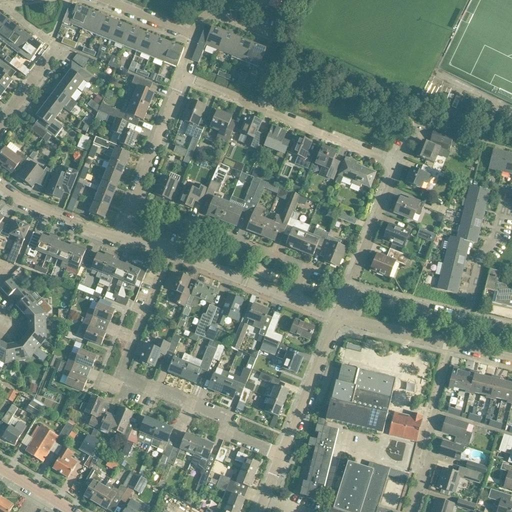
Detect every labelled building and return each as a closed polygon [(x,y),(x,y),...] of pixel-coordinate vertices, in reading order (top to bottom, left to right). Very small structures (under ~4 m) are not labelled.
[(282,0),(271,0),(269,6),(278,10),(282,0)] [(83,29),(90,11),(77,6),(75,10),(69,8),(63,23),(69,26),(70,24),(83,29)] [(96,34),(104,17),(90,11),(83,29),(96,34)] [(110,40),(117,22),(104,17),(96,34),(110,40)] [(0,38),(7,44),(19,29),(7,20),(0,29),(0,38)] [(123,45),(131,27),(117,22),(110,40),(123,45)] [(137,51),(144,33),(131,27),(123,45),(137,51)] [(219,51),(226,33),(212,28),(210,32),(204,30),(192,61),(199,64),(206,46),(219,51)] [(19,53),(30,37),(19,29),(7,44),(19,53)] [(150,56),(157,38),(144,33),(137,51),(150,56)] [(232,56),(239,38),(226,33),(219,51),(232,56)] [(42,46),(30,37),(19,53),(31,62),(42,46)] [(163,61),(171,44),(157,38),(150,56),(163,61)] [(246,62),(253,44),(239,38),(232,56),(246,62)] [(177,67),(184,49),(171,44),(163,61),(177,67)] [(265,53),(266,49),(253,44),(246,62),(259,67),(258,69),(264,71),(270,55),(265,53)] [(99,51),(96,58),(102,60),(104,53),(99,51)] [(14,59),(12,61),(10,65),(20,72),(24,67),(14,59)] [(4,72),(8,67),(0,60),(0,85),(6,90),(13,81),(6,76),(8,74),(4,72)] [(68,75),(64,80),(77,90),(84,81),(87,83),(92,78),(72,63),(68,68),(68,69),(65,72),(68,75)] [(150,91),(152,84),(135,77),(131,87),(137,89),(133,100),(149,107),(155,93),(150,91)] [(58,83),(55,87),(71,99),(77,90),(64,80),(60,85),(58,83)] [(55,93),(51,98),(64,108),(70,113),(77,103),(71,99),(55,87),(52,91),(55,93)] [(64,108),(51,98),(47,103),(44,101),(41,105),(57,117),(64,108)] [(143,121),(149,107),(133,100),(127,113),(102,103),(101,107),(99,111),(110,116),(116,118),(130,124),(129,124),(137,127),(140,120),(143,121)] [(199,122),(206,107),(190,101),(182,120),(190,123),(187,131),(194,134),(193,138),(199,141),(206,125),(199,122)] [(54,120),(57,117),(41,105),(38,109),(41,111),(37,117),(39,119),(36,124),(48,133),(55,138),(62,128),(62,126),(56,122),(54,120)] [(217,111),(214,121),(211,128),(220,132),(217,139),(228,144),(236,123),(235,123),(234,125),(230,123),(232,117),(217,111)] [(116,118),(110,116),(107,122),(114,124),(111,132),(120,136),(118,143),(132,149),(138,135),(127,131),(129,124),(130,124),(116,118)] [(245,120),(244,122),(245,122),(241,134),(248,137),(245,145),(257,150),(263,136),(257,133),(262,122),(248,117),(246,120),(245,120)] [(48,133),(36,124),(31,130),(43,139),(48,133)] [(273,127),(269,136),(265,146),(278,152),(276,156),(283,159),(289,143),(283,141),(287,133),(273,127)] [(421,146),(417,157),(422,159),(422,160),(424,161),(425,160),(434,164),(438,155),(447,158),(450,152),(451,146),(453,136),(433,131),(433,132),(434,132),(431,145),(425,142),(423,142),(423,141),(422,142),(421,146)] [(298,137),(294,146),(291,154),(299,157),(295,165),(308,170),(313,157),(307,154),(312,143),(298,137)] [(109,148),(115,151),(111,160),(126,166),(130,154),(121,151),(122,148),(96,138),(94,144),(108,150),(109,148)] [(193,138),(188,151),(194,153),(199,141),(193,138)] [(28,159),(18,151),(15,155),(6,147),(0,154),(0,162),(6,167),(5,168),(12,174),(19,164),(23,166),(28,159)] [(323,147),(319,156),(316,164),(323,167),(320,175),(333,180),(338,167),(332,164),(337,153),(323,147)] [(493,150),(489,169),(502,172),(506,156),(499,154),(500,152),(493,150)] [(185,157),(183,162),(189,165),(194,153),(188,151),(185,157)] [(221,156),(218,163),(229,168),(231,160),(221,156)] [(511,157),(506,156),(502,172),(511,174),(511,157)] [(346,158),(342,167),(339,175),(352,181),(351,183),(360,187),(361,185),(370,188),(376,173),(353,164),(354,162),(346,158)] [(121,176),(126,166),(111,160),(107,170),(121,176)] [(50,171),(46,169),(43,172),(31,162),(19,178),(23,181),(23,183),(24,184),(25,185),(27,186),(28,185),(32,188),(35,184),(44,188),(50,171)] [(229,168),(218,163),(206,196),(213,198),(215,192),(218,193),(229,168)] [(441,173),(432,169),(423,166),(426,167),(423,173),(412,169),(406,183),(422,189),(424,182),(430,184),(433,177),(438,179),(440,176),(441,173)] [(54,176),(47,194),(61,199),(64,192),(66,186),(72,188),(78,173),(67,169),(64,168),(62,172),(60,178),(54,176)] [(117,187),(121,176),(107,170),(103,181),(117,187)] [(171,201),(178,183),(162,177),(155,194),(171,201)] [(254,199),(258,188),(261,181),(254,178),(247,196),(254,199)] [(113,197),(117,187),(103,181),(99,191),(113,197)] [(258,205),(264,190),(266,183),(261,181),(258,188),(254,199),(252,203),(258,205)] [(202,202),(205,193),(207,189),(195,184),(193,189),(186,186),(179,204),(192,209),(196,200),(202,202)] [(302,190),(292,185),(289,192),(292,193),(299,196),(302,190)] [(471,187),(467,200),(484,204),(486,204),(488,198),(490,191),(480,189),(471,187)] [(109,208),(113,197),(99,191),(94,202),(109,208)] [(267,221),(261,236),(275,242),(278,233),(284,235),(286,229),(290,219),(293,213),(300,196),(299,196),(292,193),(290,199),(291,200),(284,219),(277,216),(274,224),(267,221)] [(222,221),(229,204),(221,201),(222,196),(217,194),(215,199),(215,198),(208,215),(222,221)] [(425,204),(423,204),(414,200),(413,203),(400,198),(394,213),(411,220),(414,213),(420,216),(425,204)] [(467,200),(464,213),(483,218),(484,212),(486,204),(484,204),(467,200)] [(104,219),(109,208),(94,202),(90,213),(104,219)] [(448,208),(434,202),(430,210),(445,216),(448,208)] [(237,227),(240,217),(243,210),(229,204),(222,221),(237,227)] [(256,208),(247,231),(261,236),(267,221),(261,218),(264,211),(256,208)] [(358,219),(338,211),(336,218),(355,226),(358,219)] [(290,219),(286,229),(287,229),(292,231),(286,247),(300,252),(307,234),(310,226),(304,224),(297,221),(299,216),(293,213),(290,219)] [(461,226),(477,230),(480,231),(481,224),(483,218),(464,213),(461,226)] [(14,265),(30,227),(16,221),(10,235),(17,238),(7,262),(14,265)] [(410,233),(399,228),(390,225),(383,240),(390,243),(392,244),(404,249),(410,233)] [(458,239),(470,242),(476,244),(478,238),(480,231),(477,230),(461,226),(458,239)] [(307,234),(300,252),(313,257),(318,243),(324,246),(325,246),(329,236),(329,234),(317,229),(314,237),(307,234)] [(437,235),(420,229),(417,237),(434,244),(437,235)] [(47,256),(54,237),(50,235),(49,238),(42,236),(34,233),(28,248),(30,249),(28,256),(35,258),(37,252),(47,256)] [(324,246),(320,257),(325,258),(323,261),(338,267),(346,249),(340,246),(341,242),(332,238),(329,236),(325,246),(324,246)] [(47,256),(44,262),(49,263),(51,258),(57,260),(64,244),(58,242),(59,239),(54,237),(47,256)] [(451,237),(448,250),(464,254),(466,255),(468,248),(470,242),(458,239),(451,237)] [(64,244),(57,260),(63,262),(61,268),(66,270),(66,269),(67,267),(68,264),(75,245),(71,243),(70,247),(64,244)] [(68,264),(67,267),(78,271),(79,269),(79,267),(85,269),(89,258),(84,256),(85,253),(79,250),(80,247),(75,245),(68,264)] [(395,262),(405,266),(408,267),(410,261),(408,260),(409,257),(390,249),(390,250),(391,250),(388,259),(378,255),(371,270),(389,277),(395,262)] [(448,250),(444,264),(463,268),(465,262),(466,255),(464,254),(448,250)] [(89,258),(85,269),(90,271),(91,269),(98,272),(96,278),(100,280),(110,255),(105,253),(104,256),(98,254),(95,261),(89,258)] [(110,255),(100,280),(110,284),(113,278),(119,263),(113,260),(114,257),(110,255)] [(119,263),(113,278),(119,280),(117,286),(121,288),(121,287),(124,282),(131,263),(127,262),(125,265),(119,263)] [(131,263),(124,282),(140,289),(148,270),(131,263)] [(444,264),(441,276),(457,280),(460,281),(462,274),(463,268),(444,264)] [(485,289),(495,292),(492,303),(511,307),(511,286),(500,284),(498,284),(500,272),(490,269),(485,289)] [(174,303),(186,307),(190,295),(185,293),(190,279),(177,274),(176,276),(170,273),(164,288),(177,293),(174,303)] [(440,280),(438,290),(457,294),(458,288),(460,281),(457,280),(441,276),(440,280)] [(14,277),(1,289),(9,297),(11,296),(15,300),(26,290),(14,277)] [(198,282),(192,296),(190,295),(186,307),(182,315),(188,317),(191,310),(189,310),(194,297),(212,304),(217,290),(198,282)] [(26,290),(15,300),(19,304),(17,306),(24,315),(37,303),(26,290)] [(237,310),(239,311),(244,300),(229,295),(223,310),(217,308),(205,339),(210,341),(214,343),(219,330),(216,329),(218,324),(222,325),(226,317),(238,322),(241,314),(236,312),(237,310)] [(125,299),(118,296),(116,300),(116,302),(126,306),(129,301),(125,299)] [(46,326),(46,313),(50,310),(41,301),(40,300),(37,303),(24,315),(29,320),(29,326),(46,326)] [(115,311),(106,307),(99,304),(96,312),(90,310),(86,319),(97,324),(100,318),(110,323),(115,311)] [(250,314),(248,319),(255,321),(253,326),(261,329),(258,335),(265,338),(267,332),(270,325),(273,319),(267,316),(269,311),(254,305),(250,314)] [(205,339),(217,308),(210,306),(207,315),(206,314),(205,314),(204,315),(203,315),(195,335),(205,339)] [(273,319),(270,325),(276,327),(277,325),(281,315),(275,313),(273,319)] [(95,330),(97,324),(86,319),(82,330),(88,332),(85,339),(101,346),(106,334),(95,330)] [(314,329),(296,321),(291,333),(310,340),(314,329)] [(239,351),(249,326),(241,323),(231,348),(239,351)] [(47,338),(46,326),(29,326),(29,332),(24,338),(38,349),(47,338)] [(63,330),(61,336),(68,339),(70,332),(63,330)] [(267,332),(265,338),(272,340),(278,343),(280,343),(282,337),(274,334),(267,332)] [(171,345),(170,345),(167,351),(174,354),(181,340),(174,337),(171,345)] [(38,349),(24,338),(20,343),(14,345),(17,362),(30,359),(38,349)] [(265,338),(263,344),(267,346),(277,350),(280,343),(278,343),(265,338)] [(163,362),(167,351),(170,345),(158,340),(154,348),(140,342),(135,355),(143,358),(141,362),(154,367),(159,356),(164,358),(162,361),(163,362)] [(217,349),(219,345),(214,343),(210,341),(208,346),(217,349)] [(17,362),(14,345),(8,346),(2,342),(0,345),(0,361),(5,364),(17,362)] [(346,349),(361,353),(362,348),(347,344),(346,349)] [(219,345),(217,349),(213,359),(219,362),(224,347),(219,345)] [(210,369),(213,359),(217,349),(208,346),(202,361),(191,357),(188,364),(182,379),(196,384),(201,370),(208,372),(210,369)] [(97,357),(88,353),(80,350),(78,356),(72,354),(67,365),(79,370),(81,364),(92,369),(97,357)] [(302,359),(293,355),(279,350),(276,357),(285,361),(282,368),(296,374),(302,359)] [(182,379),(188,364),(191,357),(184,354),(181,362),(174,359),(168,373),(182,379)] [(52,368),(56,357),(52,355),(48,366),(52,368)] [(58,362),(54,371),(60,373),(64,364),(58,362)] [(77,376),(79,370),(67,365),(63,376),(69,378),(66,385),(83,392),(88,380),(77,376)] [(387,419),(388,414),(396,378),(357,369),(342,365),(338,382),(336,382),(332,400),(331,400),(331,401),(328,413),(326,420),(326,421),(332,422),(332,421),(377,432),(377,433),(383,434),(387,419)] [(450,383),(448,389),(454,390),(454,389),(460,390),(464,372),(458,371),(459,368),(454,367),(453,370),(450,383)] [(221,394),(226,380),(220,378),(223,371),(217,369),(215,375),(214,375),(209,390),(210,389),(221,394)] [(242,395),(252,372),(245,369),(241,378),(229,373),(226,380),(221,394),(232,398),(232,399),(233,399),(236,392),(242,395)] [(464,372),(460,390),(465,391),(465,394),(470,395),(475,372),(471,371),(470,374),(464,372)] [(475,372),(470,395),(474,396),(475,394),(481,395),(485,378),(479,376),(480,373),(475,372)] [(262,373),(259,380),(270,384),(273,378),(262,373)] [(485,378),(481,395),(486,396),(486,398),(491,399),(496,377),(492,376),(491,379),(485,378)] [(496,377),(491,399),(495,401),(496,398),(502,400),(506,383),(500,381),(501,378),(496,377)] [(506,383),(502,400),(507,401),(507,404),(511,405),(511,404),(511,384),(506,383)] [(276,386),(271,399),(284,404),(289,391),(280,387),(276,386)] [(251,391),(245,389),(239,402),(246,404),(251,391)] [(93,396),(89,405),(84,404),(83,404),(80,409),(81,411),(93,416),(89,425),(99,430),(105,416),(99,413),(105,401),(93,396)] [(262,405),(260,410),(274,416),(278,418),(284,404),(271,399),(265,397),(264,396),(261,403),(262,405)] [(32,401),(27,410),(26,411),(38,418),(43,408),(32,401)] [(239,402),(236,409),(243,412),(246,405),(246,404),(239,402)] [(12,418),(17,409),(12,405),(2,422),(7,425),(12,418)] [(120,408),(116,417),(113,416),(112,418),(105,416),(99,430),(110,435),(112,430),(122,434),(120,438),(128,442),(128,441),(137,421),(131,418),(133,413),(120,408)] [(422,420),(423,416),(412,413),(411,417),(394,413),(394,416),(388,414),(387,419),(393,421),(389,435),(417,442),(423,420),(422,420)] [(278,418),(274,416),(269,427),(274,429),(278,418)] [(146,418),(137,441),(151,446),(154,438),(160,424),(146,418)] [(445,425),(442,432),(456,437),(454,443),(468,447),(472,434),(466,432),(468,425),(447,418),(446,419),(447,420),(446,425),(445,425)] [(300,496),(302,496),(314,499),(317,485),(325,487),(338,431),(324,427),(326,421),(326,420),(319,419),(315,433),(319,434),(317,440),(310,439),(308,446),(315,448),(313,457),(312,460),(312,462),(307,483),(303,482),(300,494),(300,496)] [(15,446),(27,427),(19,422),(16,427),(11,424),(3,438),(15,446)] [(63,447),(68,439),(72,432),(75,427),(67,423),(59,437),(42,426),(26,452),(43,463),(55,443),(63,447)] [(154,438),(151,446),(158,449),(164,452),(170,438),(173,429),(160,424),(154,438)] [(194,455),(200,440),(187,434),(181,449),(174,446),(173,450),(169,458),(167,464),(174,466),(177,458),(184,461),(187,453),(194,455)] [(88,436),(80,448),(90,454),(86,462),(84,465),(89,469),(91,465),(92,463),(95,455),(93,454),(100,443),(88,436)] [(194,455),(191,463),(198,466),(205,469),(214,445),(200,440),(194,455)] [(134,444),(128,441),(128,442),(123,454),(129,457),(134,444)] [(464,447),(453,444),(443,441),(439,455),(459,461),(464,447)] [(61,457),(53,469),(68,479),(76,466),(78,462),(71,458),(73,454),(62,448),(58,455),(61,457)] [(221,448),(217,457),(216,460),(223,463),(224,460),(228,451),(221,448)] [(95,455),(92,463),(97,465),(101,455),(96,453),(95,455)] [(238,453),(235,461),(244,465),(241,471),(255,476),(260,464),(247,459),(248,456),(238,453)] [(167,464),(169,458),(163,455),(158,469),(164,472),(167,464)] [(330,507),(328,511),(390,511),(378,508),(388,476),(390,469),(373,464),(370,463),(368,468),(348,462),(340,460),(335,476),(339,478),(343,479),(334,508),(330,507)] [(486,476),(488,469),(468,462),(466,470),(483,475),(486,476)] [(511,467),(509,466),(502,464),(500,470),(509,473),(504,488),(511,490),(511,467)] [(483,475),(466,470),(460,468),(458,474),(444,469),(438,489),(454,494),(460,478),(481,484),(483,475)] [(96,503),(105,488),(99,484),(102,480),(97,477),(100,473),(93,469),(86,481),(92,485),(85,497),(96,503)] [(390,469),(388,476),(407,481),(409,475),(390,469)] [(221,476),(219,482),(235,488),(237,483),(250,488),(255,476),(241,471),(239,477),(233,475),(230,480),(221,476)] [(204,488),(209,475),(203,472),(198,486),(204,488)] [(134,491),(141,477),(135,474),(128,487),(134,491)] [(141,494),(148,481),(141,477),(134,491),(141,494)] [(219,482),(216,488),(225,492),(231,494),(227,505),(241,511),(246,499),(236,495),(233,494),(235,488),(219,482)] [(105,488),(96,503),(107,510),(114,498),(120,502),(125,493),(127,490),(121,486),(118,490),(114,487),(108,484),(105,488)] [(511,511),(511,503),(510,503),(501,500),(502,494),(511,496),(491,490),(488,498),(500,502),(497,511),(511,511)] [(10,511),(14,506),(3,499),(0,497),(0,511),(10,511)] [(451,511),(454,504),(446,502),(436,499),(432,511),(451,511)] [(476,505),(459,499),(457,506),(474,511),(476,505)] [(124,511),(138,511),(142,506),(131,500),(131,501),(124,511)]
